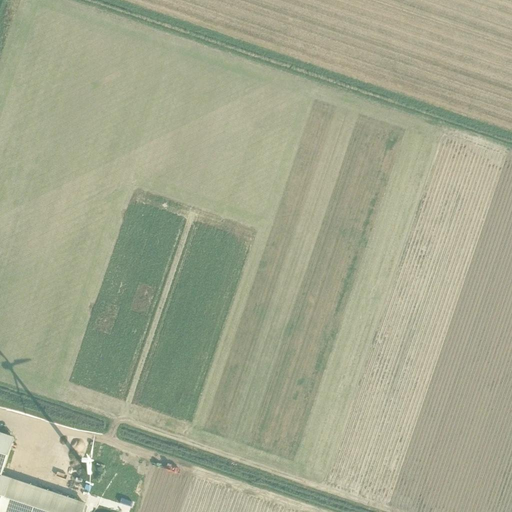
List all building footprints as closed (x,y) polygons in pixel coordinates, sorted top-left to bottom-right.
[(0,434),(0,482),(2,478),(14,440),(0,434)] [(80,464),(73,470),(80,479),(87,474),(80,464)] [(29,469),(25,479),(34,482),(38,472),(29,469)] [(67,491),(69,477),(39,473),(37,487),(67,491)] [(0,482),(0,511),(84,511),(86,506),(2,478),(0,482)]
